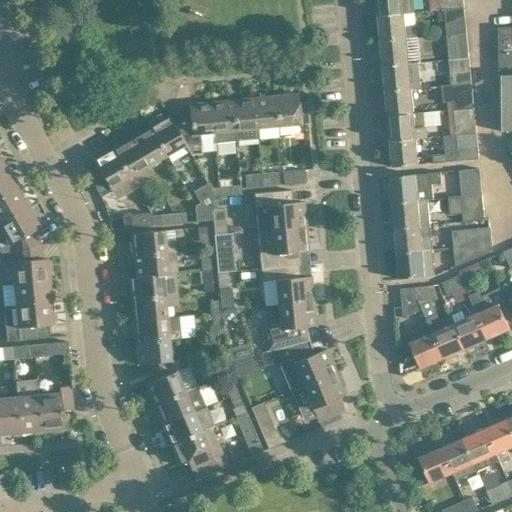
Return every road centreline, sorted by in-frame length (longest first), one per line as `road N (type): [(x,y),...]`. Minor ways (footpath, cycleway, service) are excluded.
road 1 (residential): [(394,399),(383,383),(342,0)]
road 2 (residential): [(50,160),(82,237),(98,380),(141,489)]
road 3 (residential): [(0,505),(141,489)]
road 4 (residential): [(0,34),(9,82),(50,160)]
road 5 (residential): [(511,363),(418,405),(394,399)]
road 6 (residential): [(404,511),(378,446),(394,399)]
